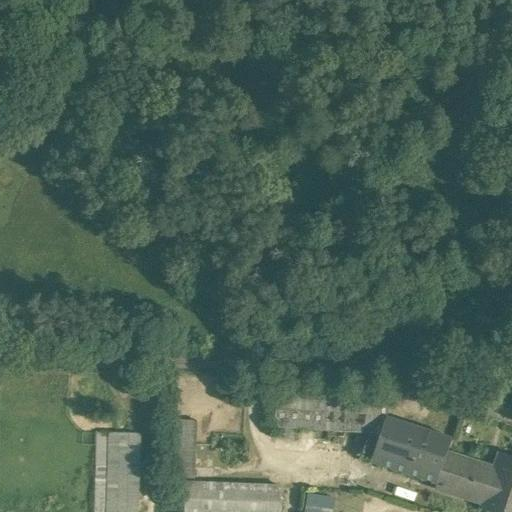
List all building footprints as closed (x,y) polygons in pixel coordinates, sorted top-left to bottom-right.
[(394,394),(278,386),(276,426),(382,433),(388,416),(394,394)] [(453,438),(388,416),(382,433),(372,462),(438,483),(449,453),(449,452),(453,438)] [(198,420),(170,419),(168,477),(196,478),(198,420)] [(136,511),(139,433),(110,432),(110,433),(108,476),(108,481),(107,511),(136,511)] [(110,433),(98,433),(97,476),(108,476),(110,433)] [(496,468),(484,503),(482,509),(493,511),(511,511),(511,454),(502,452),(496,468)] [(484,503),(496,468),(449,453),(438,483),(450,487),(449,491),(484,503)] [(107,511),(108,481),(97,481),(96,511),(107,511)] [(236,511),(238,485),(187,483),(185,511),(236,511)] [(281,511),(283,486),(238,485),(236,511),(281,511)]
